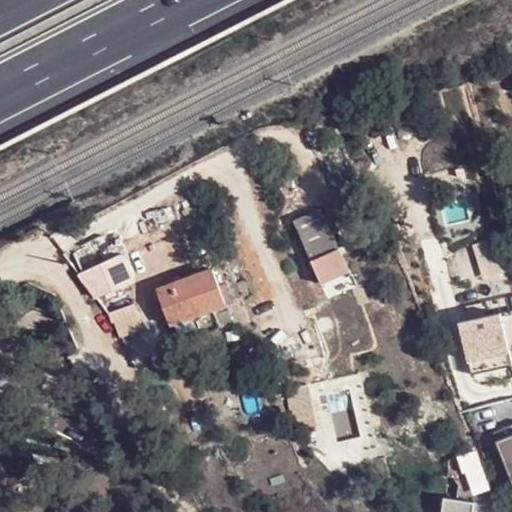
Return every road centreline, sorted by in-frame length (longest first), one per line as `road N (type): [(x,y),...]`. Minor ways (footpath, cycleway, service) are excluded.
road 1 (track): [(175,511),(126,432),(63,288),(30,266),(0,276)]
road 2 (motorway): [(0,86),(170,0)]
